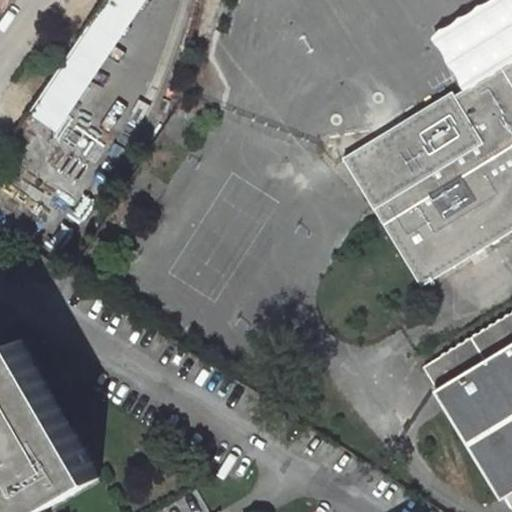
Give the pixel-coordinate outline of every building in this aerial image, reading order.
[(141,0),(105,0),(31,111),(43,119),(56,128),(141,0)] [(101,0),(67,0),(53,21),(77,37),(101,0)] [(345,157),(423,286),(511,232),(511,61),(456,95),(454,91),(400,124),(345,157)] [(0,149),(36,97),(12,81),(0,98),(0,149)] [(56,128),(43,119),(0,181),(0,213),(2,215),(60,130),(56,128)] [(511,312),(490,326),(424,366),(437,388),(434,390),(442,402),(500,497),(511,489),(511,312)] [(0,505),(3,511),(47,511),(45,509),(102,476),(22,338),(0,351),(0,505)] [(511,511),(511,489),(500,497),(502,501),(509,511),(511,511)]
